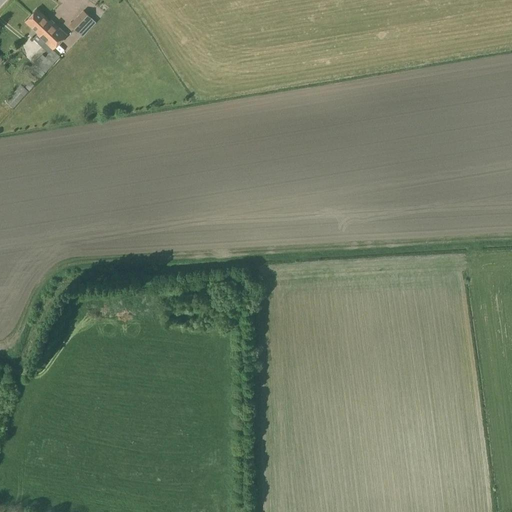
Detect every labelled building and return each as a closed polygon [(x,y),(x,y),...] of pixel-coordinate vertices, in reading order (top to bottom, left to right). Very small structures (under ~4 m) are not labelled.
[(47,45),(52,50),(66,35),(50,20),(49,21),(36,8),(30,15),(54,37),(47,45)] [(69,25),(77,32),(90,18),(83,11),(69,25)] [(54,37),(30,15),(24,21),(37,33),(33,38),(48,53),(45,57),(42,54),(34,63),(29,67),(40,78),(45,74),(59,57),(52,50),(47,45),(54,37)] [(90,18),(77,32),(82,36),(95,22),(90,18)] [(5,102),(13,109),(21,99),(28,92),(25,89),(20,85),(13,93),(5,102)] [(132,306),(143,307),(142,313),(153,314),(154,292),(133,292),(132,306)]
